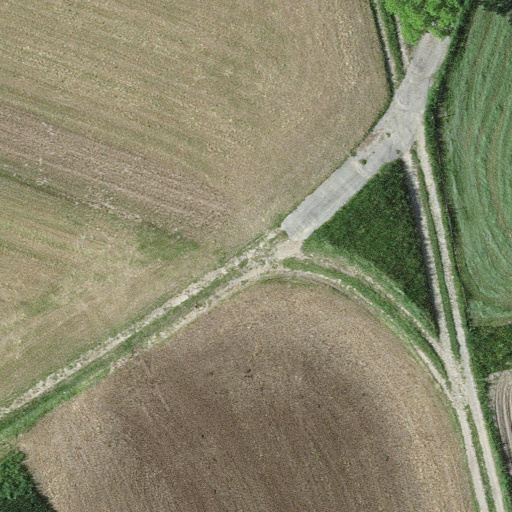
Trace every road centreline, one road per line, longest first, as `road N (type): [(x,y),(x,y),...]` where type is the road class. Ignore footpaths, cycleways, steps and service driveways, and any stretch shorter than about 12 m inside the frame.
road 1 (track): [(0,429),(271,249),(367,161),(408,110),(379,0)]
road 2 (track): [(451,0),(408,110),(491,511)]
road 3 (track): [(466,403),(437,359),(373,292),(271,249)]
